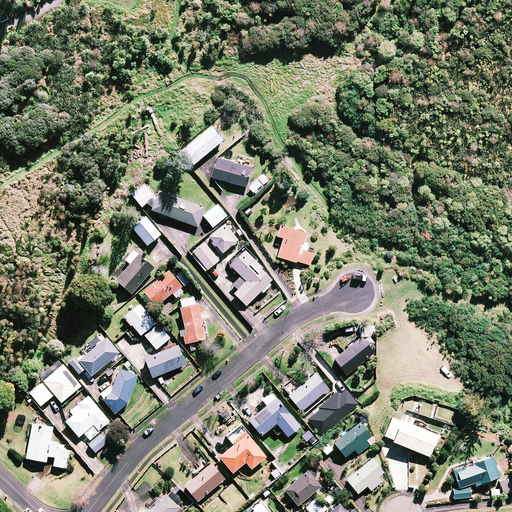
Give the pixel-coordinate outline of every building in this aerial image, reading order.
[(223,140),(212,127),(182,152),(193,165),(223,140)] [(253,165),(218,156),(213,176),(247,185),(253,165)] [(263,184),(258,179),(249,186),(254,192),(263,184)] [(154,197),(143,183),(131,193),(141,207),(154,197)] [(205,206),(161,189),(153,211),(197,227),(205,206)] [(227,216),(218,205),(203,216),(213,227),(227,216)] [(161,234),(145,216),(132,227),(147,246),(161,234)] [(238,240),(224,224),(209,237),(222,253),(238,240)] [(306,233),(279,226),(277,236),(282,238),(277,257),(310,265),(313,253),(305,251),(307,243),(304,242),(306,233)] [(219,260),(205,242),(191,253),(205,271),(219,260)] [(154,268),(133,249),(121,263),(122,264),(112,276),(132,294),(154,268)] [(260,266),(245,250),(229,265),(241,276),(233,284),(238,289),(234,293),(246,306),(261,291),(263,293),(274,282),(259,267),(260,266)] [(175,277),(169,270),(143,291),(156,306),(172,293),(176,298),(185,290),(183,287),(190,281),(181,271),(175,277)] [(205,339),(197,304),(195,304),(194,297),(180,300),(182,307),(180,307),(185,329),(182,330),(185,344),(205,339)] [(140,304),(123,319),(130,327),(132,325),(141,335),(155,323),(140,304)] [(170,338),(158,324),(144,335),(156,349),(170,338)] [(119,353),(106,337),(102,341),(98,336),(82,349),(85,353),(71,365),(79,374),(85,368),(91,376),(119,353)] [(374,353),(362,336),(333,358),(346,374),(374,353)] [(185,364),(178,345),(145,359),(152,377),(185,364)] [(81,386),(62,363),(42,380),(61,402),(81,386)] [(137,376),(119,369),(108,397),(104,400),(115,413),(126,404),(137,376)] [(329,389),(315,372),(299,386),(294,380),(283,388),(302,411),(329,389)] [(53,396),(42,383),(30,393),(40,406),(53,396)] [(300,427),(272,392),(263,400),(267,404),(248,419),(261,435),(276,423),(287,437),(300,427)] [(109,421),(88,396),(70,411),(73,415),(66,421),(79,437),(84,433),(90,440),(99,432),(98,430),(109,421)] [(438,434),(392,416),(384,438),(429,456),(438,434)] [(372,437),(359,421),(333,442),(345,457),(355,449),(357,451),(366,444),(365,442),(372,437)] [(53,426),(32,423),(26,458),(46,461),(47,456),(55,457),(54,466),(68,468),(71,451),(57,448),(58,442),(50,441),(53,426)] [(266,457),(240,425),(226,436),(233,444),(219,456),(232,472),(246,462),(251,469),(266,457)] [(108,442),(101,434),(88,444),(95,453),(108,442)] [(471,486),(466,487),(466,486),(475,482),(477,486),(500,477),(491,456),(487,457),(486,456),(480,458),(481,459),(477,461),(476,460),(452,469),(459,487),(452,488),(453,500),(472,498),(471,486)] [(383,472),(371,458),(346,479),(358,493),(367,486),(371,490),(382,481),(378,476),(383,472)] [(285,471),(276,459),(272,462),(277,468),(271,473),(276,479),(285,471)] [(225,478),(211,463),(184,486),(198,501),(225,478)] [(321,486),(307,470),(284,489),(298,506),(321,486)] [(511,490),(511,477),(499,481),(502,494),(511,490)] [(175,511),(181,507),(169,495),(155,506),(135,511),(175,511)] [(323,511),(327,509),(317,497),(306,507),(309,511),(323,511)] [(268,511),(260,502),(253,508),(254,510),(251,511),(268,511)] [(346,511),(339,503),(328,511),(346,511)]
